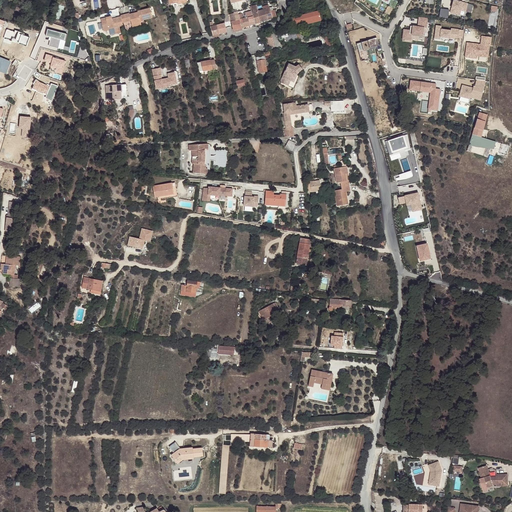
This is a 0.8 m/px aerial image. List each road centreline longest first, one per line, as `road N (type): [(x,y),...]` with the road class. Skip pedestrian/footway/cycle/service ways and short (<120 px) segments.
road 1 (track): [(111,275),(123,264),(178,265),(191,215),(396,252)]
road 2 (residential): [(327,0),(382,168),(399,271)]
road 3 (residential): [(399,271),(398,326),(372,449),(368,511)]
road 4 (track): [(377,428),(179,439)]
road 5 (residential): [(293,0),(274,22),(181,43),(130,67)]
road 6 (track): [(511,137),(496,129),(492,113),(503,0)]
